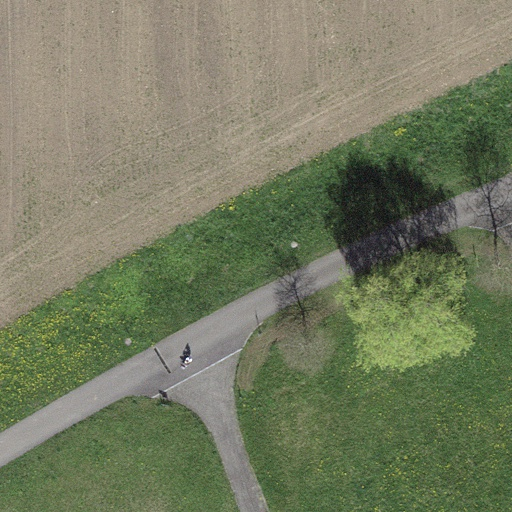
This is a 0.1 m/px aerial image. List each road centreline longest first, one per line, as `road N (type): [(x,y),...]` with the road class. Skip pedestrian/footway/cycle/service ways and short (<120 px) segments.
road 1 (residential): [(511,193),(192,343),(0,456)]
road 2 (track): [(253,511),(192,343)]
